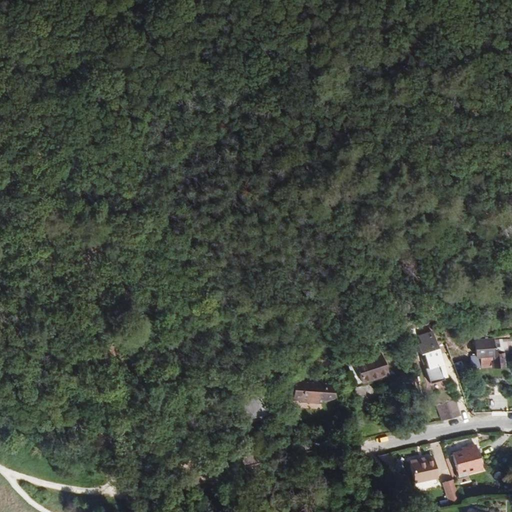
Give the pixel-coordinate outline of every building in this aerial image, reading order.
[(443,366),(429,324),(416,328),(418,335),(415,336),(428,375),(441,371),(439,367),(443,366)] [(492,339),(475,340),(475,356),(479,356),(479,367),(504,366),(503,358),(511,357),(511,339),(492,341),(492,339)] [(388,373),(380,352),(347,364),(354,388),(362,385),(361,382),(388,373)] [(461,361),(453,363),(458,378),(466,377),(461,361)] [(294,375),(285,379),(284,392),(293,393),(292,400),(303,400),(303,402),(324,404),(324,401),(336,397),(329,380),(294,379),(294,375)] [(265,418),(258,392),(238,397),(244,423),(265,418)] [(454,400),(447,402),(452,417),(460,415),(454,400)] [(444,419),(452,417),(447,402),(439,404),(444,419)] [(313,451),(308,436),(291,440),(295,455),(313,451)] [(469,472),(469,473),(469,474),(483,470),(482,466),(476,444),(465,447),(467,451),(462,453),(461,451),(452,453),(457,475),(469,472)] [(262,449),(237,452),(239,470),(266,463),(262,449)] [(414,483),(438,477),(433,456),(420,459),(419,457),(409,460),(414,483)] [(444,481),(447,501),(457,500),(454,479),(444,481)]
